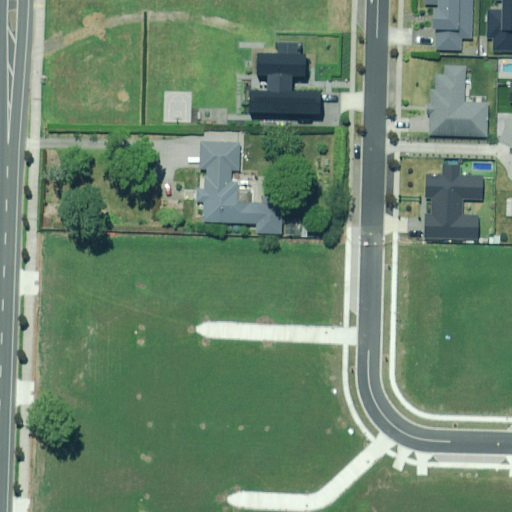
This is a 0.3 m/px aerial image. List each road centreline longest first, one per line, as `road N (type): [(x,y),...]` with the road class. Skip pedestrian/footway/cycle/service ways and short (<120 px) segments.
road 1 (residential): [(511,459),(433,449),(396,432),(373,402),(379,0)]
road 2 (tertiary): [(0,421),(7,187)]
road 3 (tertiary): [(7,187),(13,0)]
